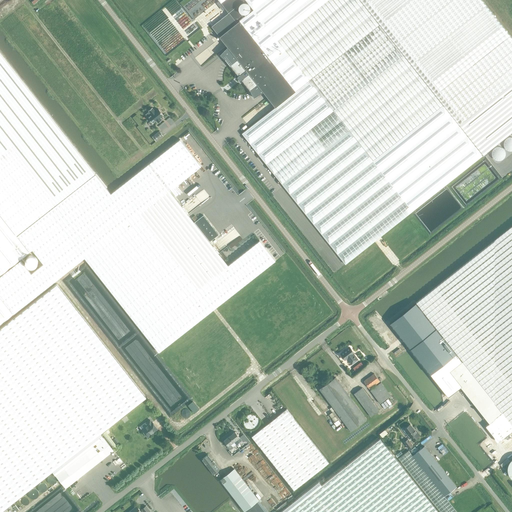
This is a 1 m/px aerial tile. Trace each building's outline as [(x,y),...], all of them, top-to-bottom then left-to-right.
[(345,264),(483,155),(360,0),(218,0),(219,1),(220,3),(229,13),(211,26),(214,30),(220,37),(227,45),(228,47),(263,92),(268,98),(274,106),(275,107),(242,133),(345,264)] [(360,0),(483,155),(484,156),(488,152),(487,151),(511,131),(511,38),(481,0),(360,0)] [(228,47),(220,55),(225,59),(239,76),(238,77),(238,78),(238,79),(239,79),(240,79),(241,79),(251,92),(254,98),(263,92),(228,47)] [(0,52),(0,324),(13,314),(0,296),(0,274),(19,260),(30,251),(17,235),(95,173),(0,52)] [(161,120),(160,118),(163,115),(159,109),(155,112),(152,108),(149,110),(152,114),(148,117),(151,121),(149,122),(151,125),(156,120),(158,123),(161,121),(161,120)] [(152,136),(156,141),(163,136),(159,131),(152,136)] [(0,274),(0,296),(13,314),(84,258),(159,352),(275,260),(259,240),(228,265),(210,242),(219,234),(203,215),(194,222),(170,191),(201,166),(180,139),(111,194),(95,173),(17,235),(30,251),(19,260),(0,274)] [(486,160),(452,185),(454,187),(458,183),(460,185),(463,182),(466,186),(460,190),(467,200),(472,196),(473,197),(499,178),(486,160)] [(511,226),(416,302),(463,361),(503,412),(490,422),(486,426),(498,442),(511,431),(511,226)] [(57,284),(0,328),(0,511),(52,471),(55,475),(104,437),(101,434),(146,398),(57,284)] [(417,340),(429,330),(424,325),(412,335),(417,340)] [(353,354),(354,353),(350,347),(346,350),(346,349),(345,349),(343,350),(343,351),(344,351),(341,354),(345,360),(347,358),(352,364),(358,359),(353,354)] [(503,412),(463,361),(462,361),(450,371),(475,402),(490,422),(503,412)] [(361,362),(353,368),(356,371),(363,365),(361,362)] [(369,389),(379,381),(374,373),(363,381),(369,389)] [(351,431),(366,419),(336,377),(320,389),(335,410),(342,420),(351,431)] [(390,396),(384,387),(380,382),(370,390),(380,403),(390,396)] [(371,416),(379,410),(362,388),(354,394),(371,416)] [(287,409),(252,436),(294,490),(329,462),(287,409)] [(335,410),(332,412),(340,422),(342,420),(335,410)] [(144,434),(145,435),(146,435),(147,437),(157,428),(152,422),(150,420),(146,423),(148,425),(142,430),(144,433),(144,434)] [(412,441),(420,435),(417,431),(415,432),(414,431),(415,430),(410,424),(403,430),(412,441)] [(123,432),(123,430),(122,428),(121,427),(120,427),(118,426),(117,427),(116,427),(115,427),(114,428),(113,429),(113,430),(113,431),(113,433),(114,435),(116,437),(118,437),(120,437),(121,436),(122,436),(123,434),(123,433),(123,432)] [(235,431),(230,436),(234,442),(237,439),(239,442),(242,440),(240,437),(235,431)] [(234,442),(230,436),(224,440),(226,443),(225,444),(230,450),(234,447),(231,444),(234,442)] [(104,437),(55,475),(65,488),(74,481),(114,450),(104,437)] [(319,482),(280,511),(438,511),(380,439),(321,485),(319,482)] [(408,449),(412,445),(407,439),(403,442),(408,449)] [(492,444),(489,447),(492,451),(497,448),(489,439),(486,442),(486,443),(489,441),(492,444)] [(412,455),(402,443),(392,451),(440,511),(457,511),(444,496),(456,486),(424,446),(412,455)] [(208,454),(202,459),(213,473),(219,469),(214,463),(215,462),(213,460),(208,454)] [(501,464),(503,467),(510,461),(508,458),(501,464)] [(220,479),(244,511),(267,511),(258,500),(234,468),(220,479)]
